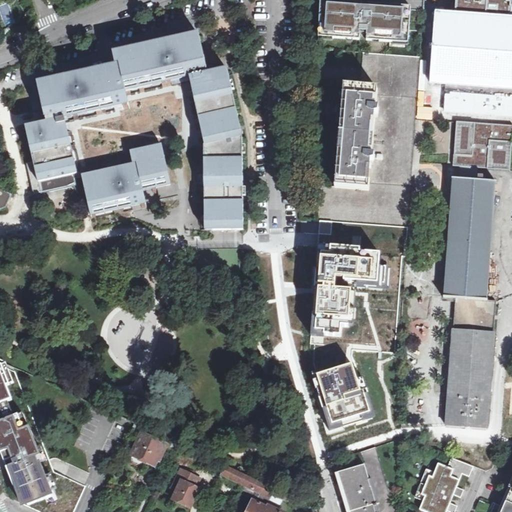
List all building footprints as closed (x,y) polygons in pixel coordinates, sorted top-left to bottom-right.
[(424,13),(424,0),(381,0),(381,1),(371,0),(320,0),(320,17),(323,17),(323,34),(360,36),(361,33),(368,33),(368,37),(409,39),(410,31),(422,31),(424,13)] [(511,0),(456,0),(455,15),(511,19),(511,8),(511,7),(511,0)] [(13,20),(10,11),(2,13),(4,22),(13,20)] [(436,14),(435,26),(431,83),(432,83),(447,84),(486,87),(511,88),(511,19),(455,15),(436,14)] [(323,34),(323,17),(320,17),(319,38),(364,40),(409,43),(409,39),(368,37),(368,33),(361,33),(360,36),(323,34)] [(117,53),(120,66),(126,92),(190,77),(208,74),(207,69),(199,35),(117,53)] [(421,57),(363,53),(361,87),(377,89),(377,95),(418,98),(421,57)] [(38,84),(46,119),(67,114),(68,118),(129,104),(126,92),(120,66),(38,84)] [(227,69),(208,74),(190,77),(205,146),(205,231),(244,230),(243,138),(227,69)] [(447,84),(432,83),(431,95),(446,96),(447,84)] [(511,88),(486,87),(447,84),(446,96),(445,111),(511,116),(511,88)] [(377,89),(361,87),(344,86),(335,187),(353,189),(369,190),(370,184),(371,162),(374,162),(374,155),(372,155),(375,113),(378,113),(378,108),(376,108),(377,95),(377,89)] [(416,119),(418,98),(377,95),(376,108),(378,108),(378,113),(375,113),(372,155),(374,155),(374,162),(371,162),(370,184),(411,187),(413,163),(416,119)] [(38,182),(81,173),(68,118),(67,114),(46,119),(47,123),(26,128),(38,182)] [(511,144),(511,126),(457,122),(453,167),(499,171),(510,171),(511,144)] [(131,152),(133,166),(138,165),(144,191),(171,184),(162,145),(131,152)] [(138,165),(133,166),(83,177),(90,211),(92,220),(147,208),(144,191),(138,165)] [(444,297),(456,298),(479,300),(483,300),(488,301),(497,183),(453,179),(444,297)] [(318,220),(408,227),(411,187),(370,184),(369,190),(353,189),(335,187),(321,186),(318,220)] [(0,210),(7,208),(10,200),(12,195),(0,189),(0,210)] [(308,360),(328,434),(373,419),(353,359),(353,351),(396,354),(403,257),(407,257),(408,227),(318,220),(309,340),(312,341),(308,360)] [(290,256),(291,274),(306,273),(305,254),(290,256)] [(479,300),(456,298),(455,329),(477,331),(494,332),(495,319),(496,301),(488,301),(483,300),(479,300)] [(477,331),(455,329),(453,329),(447,426),(487,429),(491,372),(494,332),(477,331)] [(0,404),(8,402),(12,400),(7,386),(9,385),(2,366),(0,366),(0,404)] [(379,367),(379,379),(392,379),(392,367),(379,367)] [(396,393),(395,379),(380,380),(380,394),(396,393)] [(0,404),(0,406),(6,421),(14,417),(8,402),(0,404)] [(36,495),(39,502),(54,497),(41,464),(38,465),(36,459),(41,457),(30,427),(24,430),(18,416),(14,417),(6,421),(0,422),(0,449),(4,459),(11,456),(15,466),(7,468),(20,501),(26,499),(36,495)] [(141,432),(130,456),(157,468),(159,462),(161,463),(169,444),(141,432)] [(376,448),(362,453),(365,465),(375,499),(379,511),(398,511),(399,504),(394,505),(376,448)] [(5,464),(7,468),(15,466),(11,456),(4,459),(5,464)] [(446,511),(448,511),(455,511),(457,507),(450,504),(453,495),(461,499),(464,491),(456,488),(462,474),(470,477),(474,466),(452,458),(448,468),(438,464),(433,478),(429,476),(421,495),(425,497),(419,510),(424,511),(446,511)] [(268,506),(276,488),(226,465),(221,474),(261,494),(257,501),(268,506)] [(379,511),(375,499),(365,465),(362,466),(338,473),(350,511),(379,511)] [(204,477),(181,466),(171,486),(176,489),(171,499),(193,509),(203,487),(200,485),(204,477)] [(489,511),(511,511),(511,490),(505,508),(493,503),(489,511)] [(36,495),(26,499),(29,506),(39,502),(36,495)] [(264,511),(268,506),(257,501),(253,499),(246,511),(264,511)]
